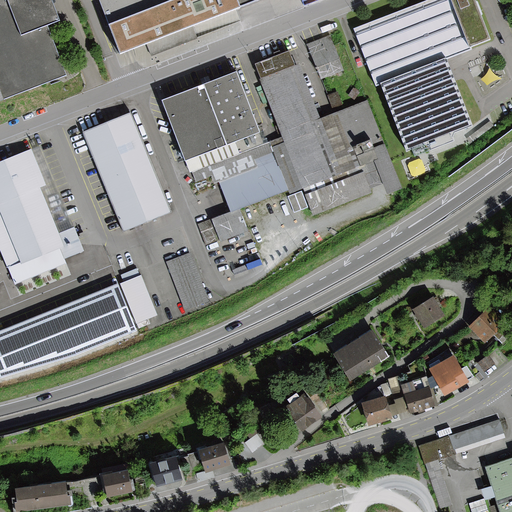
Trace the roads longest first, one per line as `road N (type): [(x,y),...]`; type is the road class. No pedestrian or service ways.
road 1 (primary): [(511,159),(410,230),(252,317),(162,357),(0,411)]
road 2 (primary): [(0,423),(168,370),(293,315),(511,180)]
road 3 (tertiary): [(511,373),(430,422),(135,511)]
road 4 (residential): [(341,0),(0,132)]
road 5 (track): [(0,448),(103,441),(248,382)]
